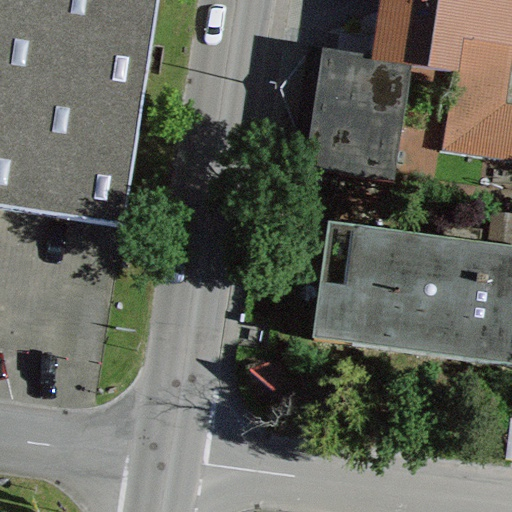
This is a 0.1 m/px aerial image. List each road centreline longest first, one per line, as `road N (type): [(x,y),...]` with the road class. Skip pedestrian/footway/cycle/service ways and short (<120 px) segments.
road 1 (secondary): [(256,0),(182,454)]
road 2 (residential): [(511,500),(182,454)]
road 3 (residential): [(182,454),(0,430)]
